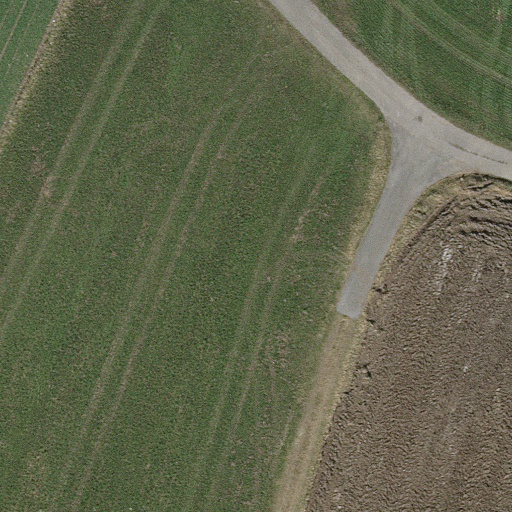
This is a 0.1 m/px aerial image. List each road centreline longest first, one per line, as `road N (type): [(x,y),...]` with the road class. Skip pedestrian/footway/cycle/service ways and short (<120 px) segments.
road 1 (track): [(428,146),(346,327),(298,511)]
road 2 (track): [(511,174),(428,146),(284,0)]
